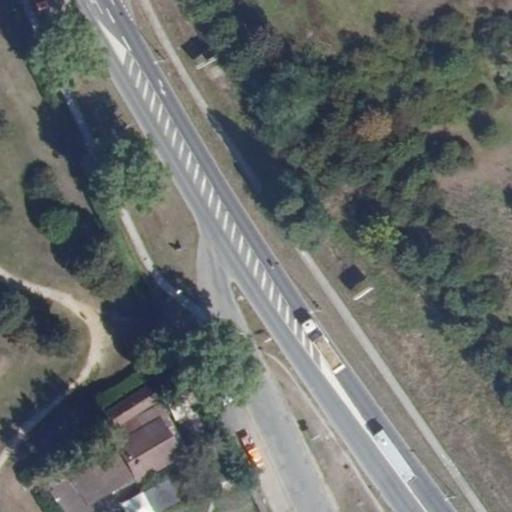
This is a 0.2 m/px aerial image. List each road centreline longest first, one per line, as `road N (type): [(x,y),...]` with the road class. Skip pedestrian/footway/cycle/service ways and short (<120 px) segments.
road 1 (primary): [(214,209),(426,511)]
road 2 (residential): [(214,209),(215,293),(312,511)]
road 3 (primary): [(97,0),(214,209)]
